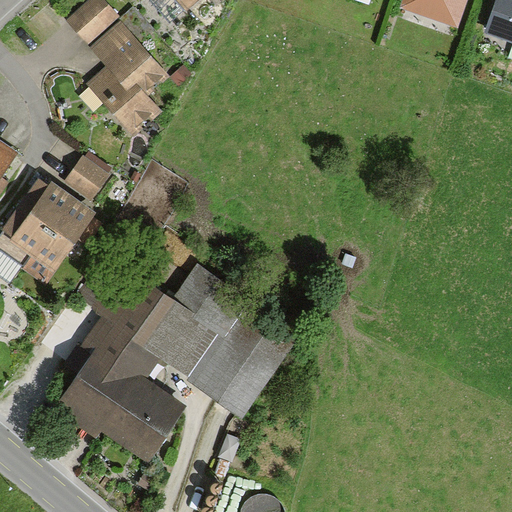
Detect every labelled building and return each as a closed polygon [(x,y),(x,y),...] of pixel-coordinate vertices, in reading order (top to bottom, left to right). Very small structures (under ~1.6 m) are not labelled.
[(120,17),(103,0),(92,0),(67,23),(88,46),(120,17)] [(200,0),(174,0),(186,13),(200,0)] [(406,0),(402,12),(459,31),(469,0),(406,0)] [(511,0),(498,0),(485,36),(511,46),(511,0)] [(107,70),(87,88),(132,138),(160,114),(147,99),(170,78),(140,45),(156,31),(134,6),(119,19),(122,23),(90,51),(107,70)] [(19,152),(0,138),(0,197),(10,183),(1,177),(19,152)] [(86,154),(83,152),(64,179),(90,198),(114,166),(90,149),(86,154)] [(97,206),(53,174),(49,180),(40,173),(3,223),(7,226),(0,235),(0,243),(26,262),(24,265),(48,283),(62,263),(58,260),(76,235),(88,244),(106,220),(93,211),(97,206)] [(174,294),(110,250),(80,293),(106,310),(88,336),(94,341),(53,402),(97,432),(103,424),(107,426),(147,454),(184,399),(147,374),(161,354),(242,409),(298,327),(198,259),(174,294)]
